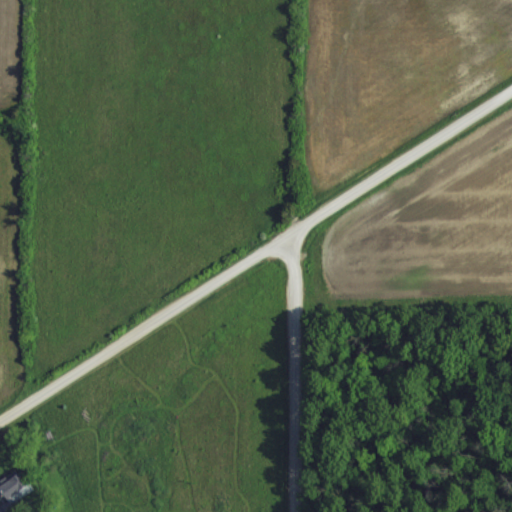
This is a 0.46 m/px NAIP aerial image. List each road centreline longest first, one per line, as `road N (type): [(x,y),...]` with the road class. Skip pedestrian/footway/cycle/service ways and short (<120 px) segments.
road 1 (residential): [(0,403),(511,84)]
road 2 (residential): [(287,511),(290,229)]
